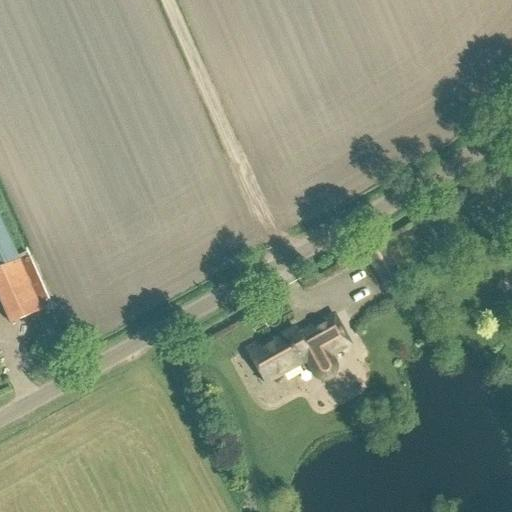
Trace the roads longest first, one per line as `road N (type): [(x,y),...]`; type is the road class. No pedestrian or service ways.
road 1 (unclassified): [(0,420),(427,184),(511,123)]
road 2 (track): [(290,258),(166,0)]
